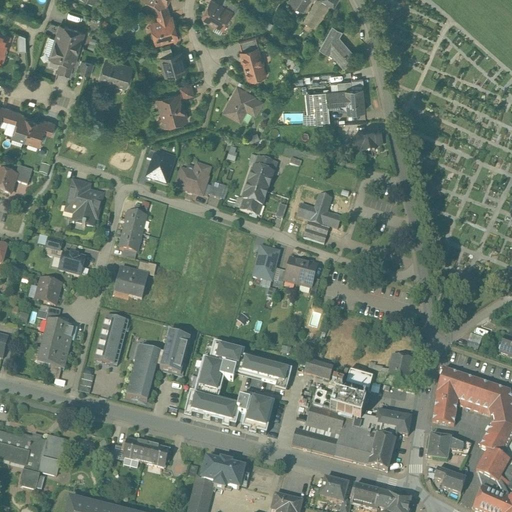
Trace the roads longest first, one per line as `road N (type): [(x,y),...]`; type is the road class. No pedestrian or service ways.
road 1 (residential): [(0,383),(413,489)]
road 2 (residential): [(424,286),(129,188)]
road 3 (residential): [(424,286),(370,41),(353,0)]
road 4 (residential): [(413,489),(432,344)]
road 5 (residential): [(129,188),(121,193),(89,312)]
